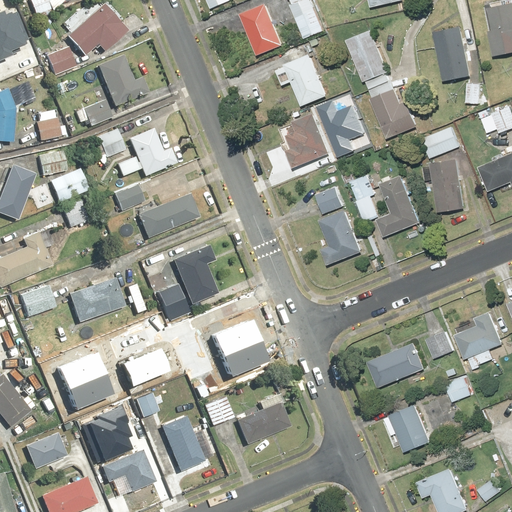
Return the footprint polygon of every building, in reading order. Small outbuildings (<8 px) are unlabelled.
[(206,0),(210,8),(229,0),(206,0)] [(323,33),(309,0),(289,0),(292,5),(288,6),(302,41),(323,33)] [(511,51),(511,2),(489,7),(494,30),(490,31),(495,55),(511,51)] [(126,30),(102,3),(66,36),(84,55),(96,44),(103,52),(126,30)] [(269,4),(243,14),(260,55),(286,45),(269,4)] [(0,60),(8,57),(6,52),(22,46),(11,14),(0,18),(0,60)] [(472,75),(462,27),(435,32),(445,81),(472,75)] [(373,31),(349,41),(366,83),(391,73),(373,31)] [(66,44),(43,55),(52,75),(75,65),(66,44)] [(121,54),(96,65),(113,106),(147,91),(141,76),(132,80),(121,54)] [(313,55),(287,65),(304,107),(329,97),(313,55)] [(44,60),(17,71),(19,76),(34,70),(37,79),(49,75),(44,60)] [(482,83),(467,82),(465,104),(481,105),(482,83)] [(0,89),(0,141),(11,142),(14,109),(6,88),(0,89)] [(398,89),(372,99),(389,140),(420,127),(409,101),(404,103),(398,89)] [(102,99),(71,110),(76,122),(83,119),(86,126),(109,117),(102,99)] [(334,104),(318,111),(338,161),(353,155),(350,147),(366,140),(353,109),(339,115),(334,104)] [(53,108),(31,113),(36,140),(58,136),(53,108)] [(489,110),(479,113),(486,133),(496,130),(497,133),(511,127),(511,112),(510,108),(491,115),(489,110)] [(332,154),(316,114),(295,122),(299,131),(289,135),(295,149),(288,151),(296,169),(332,154)] [(114,127),(93,136),(102,159),(124,150),(114,127)] [(453,127),(423,140),(431,158),(461,145),(453,127)] [(153,128),(127,138),(143,177),(176,164),(169,147),(161,150),(153,128)] [(72,145),(34,154),(39,175),(77,166),(72,145)] [(511,153),(480,167),(491,191),(511,182),(511,153)] [(466,208),(459,159),(431,163),(438,212),(466,208)] [(0,214),(17,221),(34,173),(10,164),(0,190),(0,214)] [(79,168),(47,180),(55,202),(87,190),(79,168)] [(369,174),(348,182),(363,221),(385,213),(369,174)] [(421,222),(403,175),(381,184),(394,214),(379,220),(386,236),(421,222)] [(134,181),(110,191),(117,210),(142,201),(134,181)] [(336,187),(315,194),(322,214),(343,207),(336,187)] [(136,214),(146,238),(199,217),(189,193),(136,214)] [(77,199),(57,206),(65,226),(85,219),(77,199)] [(364,252),(347,210),(322,220),(332,246),(322,249),(329,266),(364,252)] [(0,257),(0,286),(51,265),(37,231),(21,238),(24,247),(0,257)] [(207,244),(172,258),(190,304),(217,294),(205,264),(214,261),(207,244)] [(67,294),(77,322),(124,306),(114,277),(67,294)] [(44,285),(17,294),(24,316),(52,307),(44,285)] [(480,325),(456,334),(466,359),(506,344),(493,310),(476,317),(480,325)] [(252,321),(217,336),(234,376),(270,361),(252,321)] [(202,322),(183,331),(192,350),(211,342),(202,322)] [(445,330),(426,338),(434,359),(454,351),(445,330)] [(369,362),(380,387),(427,367),(416,342),(369,362)] [(164,349),(125,364),(133,384),(172,369),(164,349)] [(94,354),(59,369),(77,409),(112,394),(94,354)] [(0,374),(0,373),(0,415),(9,427),(29,410),(0,374)] [(38,375),(22,381),(27,393),(42,387),(38,375)] [(466,377),(450,383),(456,399),(472,393),(466,377)] [(425,379),(411,383),(415,393),(429,389),(425,379)] [(151,391),(132,398),(140,417),(159,409),(151,391)] [(226,394),(201,404),(210,425),(235,416),(226,394)] [(47,396),(34,401),(39,414),(51,409),(47,396)] [(279,401),(236,419),(245,443),(289,425),(279,401)] [(82,424),(97,462),(133,449),(128,436),(135,433),(124,404),(96,414),(98,419),(82,424)] [(418,404),(391,414),(406,452),(433,441),(418,404)] [(203,460),(185,415),(160,425),(178,470),(203,460)] [(25,445),(34,468),(65,456),(56,433),(25,445)] [(154,481),(141,449),(99,465),(106,482),(123,475),(129,491),(154,481)] [(458,511),(469,508),(453,467),(418,481),(425,497),(434,493),(441,511),(458,511)] [(0,511),(14,511),(3,471),(0,471),(0,511)] [(40,495),(46,511),(74,511),(96,503),(84,476),(40,495)] [(492,477),(476,489),(486,502),(502,490),(492,477)]
